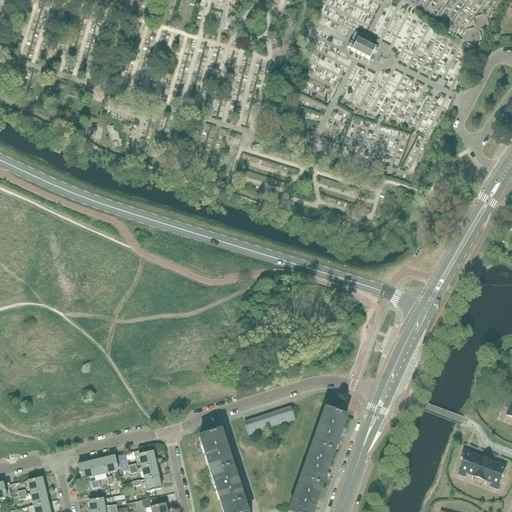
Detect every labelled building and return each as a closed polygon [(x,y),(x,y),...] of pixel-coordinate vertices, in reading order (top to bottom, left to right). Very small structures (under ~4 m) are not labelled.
[(358,40),(360,36),(355,33),(347,48),(351,50),(351,51),(370,61),(376,49),(358,40)] [(121,140),(120,140),(115,124),(106,127),(113,149),(122,146),(120,142),(121,142),(122,141),(121,140)] [(428,201),(423,202),(423,201),(421,202),(421,203),(419,203),(425,230),(427,230),(427,231),(429,231),(429,229),(434,228),(431,217),(434,216),(434,214),(433,212),(430,213),(430,212),(428,201)] [(288,423),(294,421),(290,408),(284,410),(288,423)] [(282,425),(288,423),(284,410),(278,412),(280,416),(282,425)] [(333,452),(346,417),(324,410),(312,445),(333,452)] [(282,425),(280,416),(278,412),(272,414),(277,427),(282,425)] [(271,428),(277,427),(272,414),(267,416),(271,428)] [(265,430),(271,428),(267,416),(261,418),(265,430)] [(260,432),(265,430),(261,418),(255,420),(260,432)] [(254,434),(260,432),(255,420),(250,421),(254,434)] [(248,436),(254,434),(250,421),(244,423),(248,436)] [(511,424),(506,422),(501,434),(511,439),(511,424)] [(231,467),(225,447),(220,431),(198,438),(210,474),(231,467)] [(321,486),(333,452),(312,445),(300,479),(321,486)] [(155,465),(152,452),(138,456),(141,468),(155,465)] [(473,477),(475,472),(480,457),(467,452),(465,459),(460,472),(466,474),(473,477)] [(105,475),(118,472),(114,457),(102,460),(105,475)] [(486,482),(493,462),(480,457),(475,472),(473,477),(486,482)] [(93,478),(105,475),(102,460),(90,463),(93,478)] [(499,487),(500,482),(506,467),(493,462),(486,482),(492,484),(499,487)] [(81,480),(93,478),(90,463),(77,466),(81,480)] [(143,481),(158,477),(155,465),(141,468),(143,481)] [(243,501),(236,481),(231,467),(210,474),(221,508),(243,501)] [(146,493),(161,489),(158,477),(143,481),(146,493)] [(44,491),(41,479),(27,482),(30,495),(44,491)] [(312,511),(321,486),(300,479),(287,511),(312,511)] [(33,507),(47,503),(44,491),(30,495),(33,507)] [(89,511),(104,511),(102,500),(88,502),(89,511)] [(246,511),(243,501),(221,508),(222,511),(246,511)] [(33,511),(49,511),(47,503),(33,507),(33,511)]
